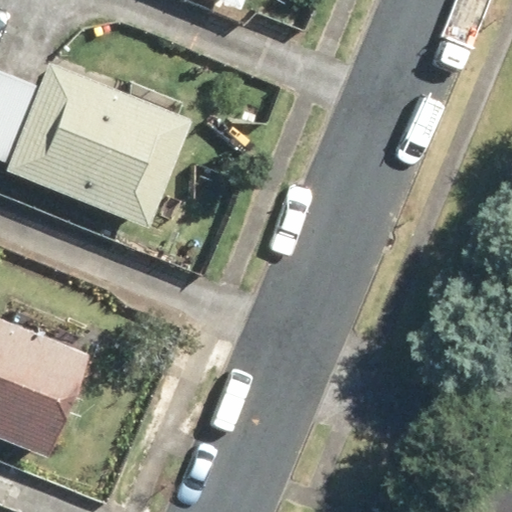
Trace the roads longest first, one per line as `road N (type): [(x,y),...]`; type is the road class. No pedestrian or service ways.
road 1 (residential): [(230,511),(435,0)]
road 2 (unknown): [(291,365),(0,241)]
